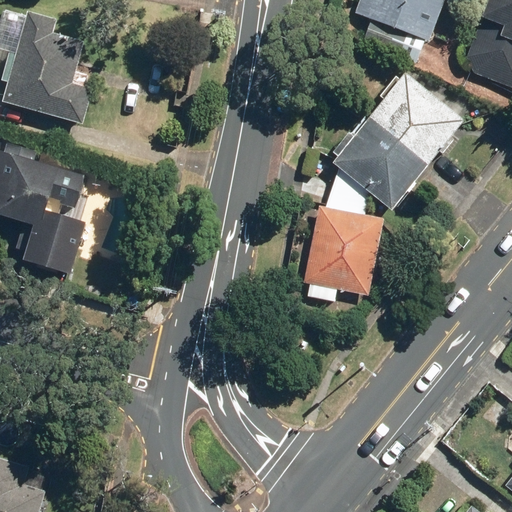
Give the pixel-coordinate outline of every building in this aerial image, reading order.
[(448,0),(363,0),(359,13),(434,40),(448,0)] [(511,0),(497,0),(491,18),(486,16),(466,66),(511,84),(511,0)] [(24,17),(5,104),(81,121),(100,33),(24,17)] [(428,43),(373,24),(365,46),(421,65),(428,43)] [(400,75),(384,96),(389,100),(372,121),(367,117),(334,158),(401,211),(475,120),(414,70),(406,79),(400,75)] [(92,169),(0,145),(0,239),(69,258),(92,169)] [(388,221),(324,207),(308,294),(341,301),(344,288),(372,295),(388,221)] [(43,511),(50,490),(28,484),(33,467),(0,456),(0,511),(43,511)]
